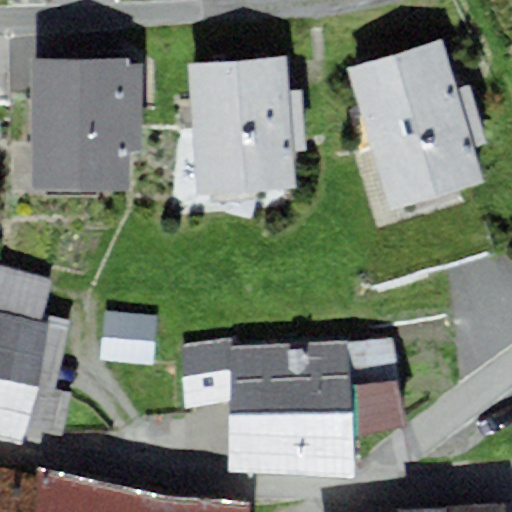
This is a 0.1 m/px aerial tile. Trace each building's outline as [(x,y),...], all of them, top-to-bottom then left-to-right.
[(439,36),(341,67),(386,207),(480,178),(468,142),(484,137),(465,77),(454,81),(439,36)] [(281,54),(185,59),(193,189),(288,183),(286,147),(300,147),(296,89),(289,90),(284,90),(281,54)] [(125,56),(30,56),(30,186),(127,186),(127,151),(137,151),(137,102),(137,64),(125,64),(125,56)] [(0,444),(19,451),(24,425),(49,322),(39,319),(40,312),(50,279),(0,265),(0,444)] [(156,315),(103,308),(97,356),(149,362),(156,315)] [(68,320),(40,312),(39,319),(49,322),(24,425),(57,432),(70,390),(52,384),(68,320)] [(347,336),(229,342),(230,398),(231,470),(353,470),(350,428),(401,423),(388,335),(348,340),(347,336)] [(230,398),(229,342),(229,337),(179,344),(184,406),(230,398)] [(36,464),(36,473),(32,511),(116,511),(120,483),(36,464)] [(0,465),(0,511),(32,511),(36,473),(0,465)] [(247,511),(248,499),(120,483),(116,511),(247,511)] [(397,504),(397,511),(506,511),(505,496),(442,501),(397,504)]
